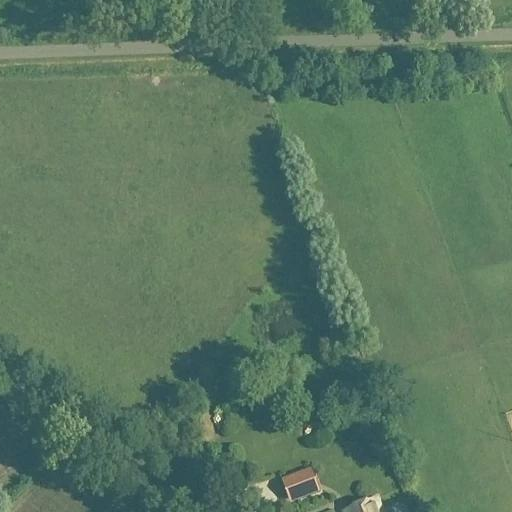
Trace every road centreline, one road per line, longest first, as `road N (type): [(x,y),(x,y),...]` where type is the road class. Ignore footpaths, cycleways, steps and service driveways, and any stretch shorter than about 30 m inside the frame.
road 1 (unclassified): [(0,54),(511,36)]
road 2 (unclassified): [(190,511),(0,368)]
